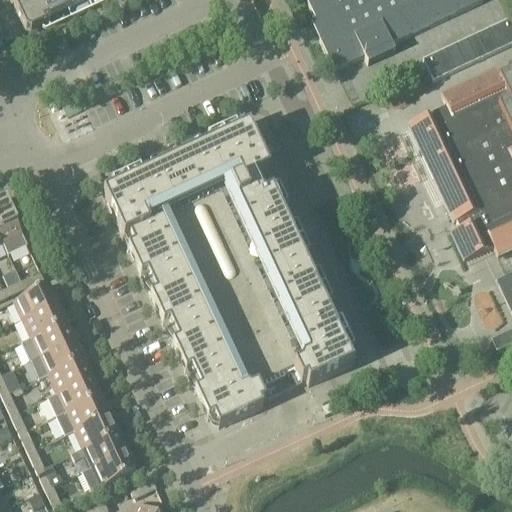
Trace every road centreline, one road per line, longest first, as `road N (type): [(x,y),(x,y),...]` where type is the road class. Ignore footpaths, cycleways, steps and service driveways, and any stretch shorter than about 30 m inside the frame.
road 1 (residential): [(201,511),(33,150)]
road 2 (residential): [(33,150),(65,159),(264,65),(232,0)]
road 3 (residential): [(211,0),(34,79),(16,117)]
